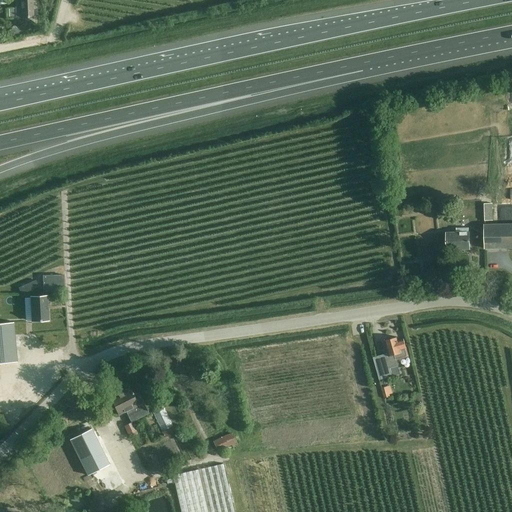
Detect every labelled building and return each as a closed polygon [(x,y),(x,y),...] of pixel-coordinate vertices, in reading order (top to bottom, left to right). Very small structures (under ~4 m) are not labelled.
[(20,0),(21,7),(15,8),(16,18),(21,18),(33,17),(32,0),(20,0)] [(511,247),(511,223),(493,224),(492,203),(484,204),(485,249),(511,247)] [(469,249),(469,232),(469,228),(456,228),(456,232),(446,232),(447,249),(469,249)] [(63,275),(43,275),(43,291),(63,291),(63,275)] [(36,280),(19,288),(22,294),(38,286),(36,280)] [(30,297),(31,321),(48,320),(47,296),(30,297)] [(13,322),(0,323),(0,362),(16,361),(13,322)] [(389,356),(374,360),(379,380),(392,376),(390,368),(398,366),(396,360),(408,356),(406,348),(403,339),(398,340),(397,337),(384,341),(389,356)] [(40,379),(47,373),(44,369),(37,376),(40,379)] [(390,386),(382,388),(384,396),(392,394),(390,386)] [(129,388),(110,397),(119,414),(126,411),(128,416),(140,410),(129,388)] [(163,406),(152,411),(165,437),(175,432),(163,406)] [(137,433),(131,422),(124,426),(129,437),(137,433)] [(91,429),(69,439),(87,475),(109,464),(91,429)] [(213,441),(217,451),(235,442),(231,433),(213,441)] [(234,511),(224,464),(173,476),(181,511),(234,511)]
